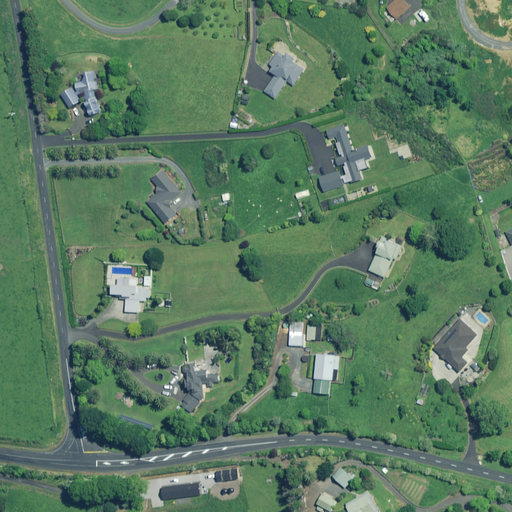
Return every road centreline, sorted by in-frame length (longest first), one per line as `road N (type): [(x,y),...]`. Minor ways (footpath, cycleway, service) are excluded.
road 1 (unclassified): [(85,460),(14,0)]
road 2 (unclassified): [(85,460),(307,438),(511,479)]
